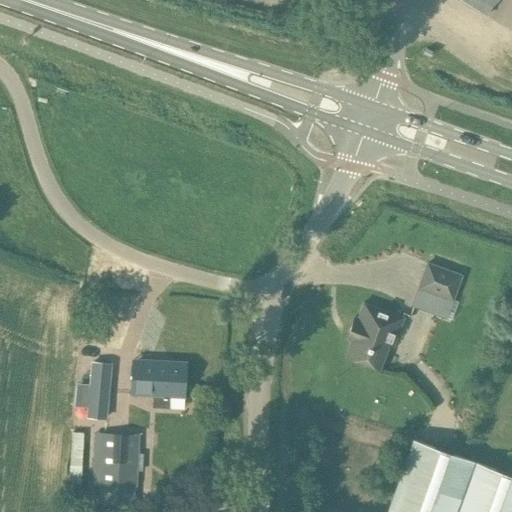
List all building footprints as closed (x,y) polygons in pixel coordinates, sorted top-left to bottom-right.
[(461,275),(428,263),(419,288),(452,300),(461,275)] [(382,310),(364,303),(358,318),(355,317),(350,330),(355,332),(346,356),(365,363),(380,369),(389,344),(393,346),(404,318),(382,310)] [(105,418),(111,364),(92,362),(87,416),(105,418)] [(131,384),(131,395),(152,396),(152,407),(169,408),(169,396),(184,397),(186,363),(168,362),(168,366),(133,364),(131,384)] [(103,434),(99,503),(131,506),(134,506),(139,436),(103,434)] [(386,511),(456,511),(474,464),(413,441),(396,486),(386,511)] [(511,511),(511,478),(474,464),(456,511),(511,511)]
